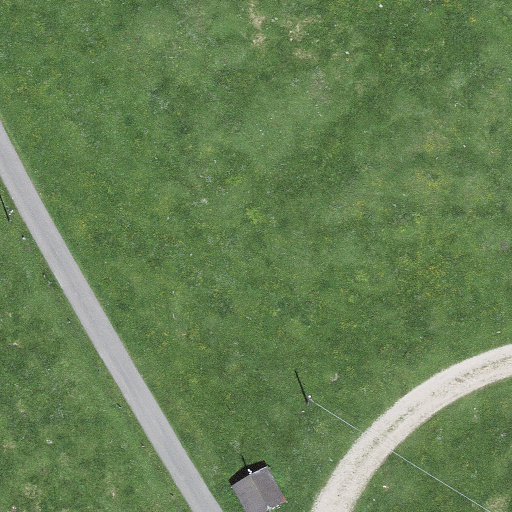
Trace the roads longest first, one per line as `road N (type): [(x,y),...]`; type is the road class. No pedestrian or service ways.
road 1 (track): [(209,511),(0,145)]
road 2 (track): [(332,511),(392,427),(439,392),(511,360)]
